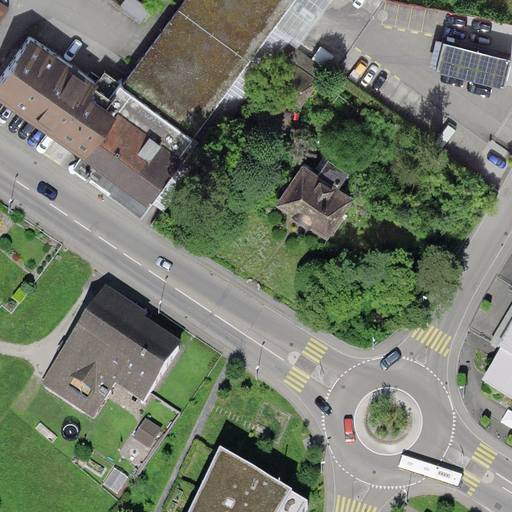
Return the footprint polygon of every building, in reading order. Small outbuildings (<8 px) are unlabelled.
[(0,0),(0,19),(12,6),(3,0),(0,0)] [(179,0),(122,80),(197,134),(293,0),(179,0)] [(0,74),(0,93),(31,116),(71,60),(31,31),(0,74)] [(511,80),(511,72),(511,41),(440,33),(435,71),(511,80)] [(71,60),(31,116),(82,152),(118,103),(110,97),(92,84),(96,78),(71,60)] [(317,79),(289,60),(269,90),(297,108),(317,79)] [(118,103),(82,152),(71,167),(139,215),(197,134),(122,80),(110,97),(118,103)] [(297,156),(267,199),(316,233),(346,190),(330,180),(341,165),(319,150),(309,165),(297,156)] [(107,287),(43,381),(95,417),(118,384),(143,401),(182,345),(143,318),(146,313),(107,287)] [(511,354),(504,350),(483,386),(511,402),(511,354)] [(162,429),(146,419),(133,438),(149,449),(162,429)] [(221,452),(192,511),(307,511),(311,505),(221,452)]
